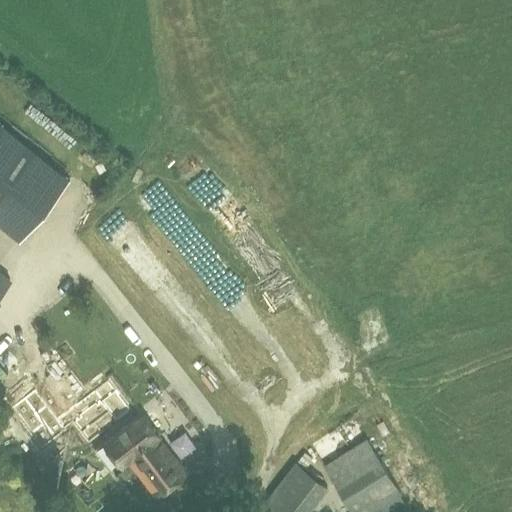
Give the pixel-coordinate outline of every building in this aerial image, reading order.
[(72,172),(0,114),(0,216),(22,234),(72,172)] [(186,172),(197,186),(219,169),(207,154),(186,172)] [(166,296),(186,278),(143,229),(122,247),(166,296)] [(0,291),(11,277),(0,268),(0,291)] [(90,444),(133,411),(109,381),(59,420),(36,391),(12,409),(41,447),(65,429),(64,428),(72,421),(90,444)] [(157,496),(188,472),(160,435),(160,434),(144,412),(106,442),(123,465),(129,460),(157,496)] [(353,511),(370,511),(402,493),(367,435),(323,463),(353,511)] [(265,511),(305,511),(329,483),(298,459),(259,507),(265,511)]
